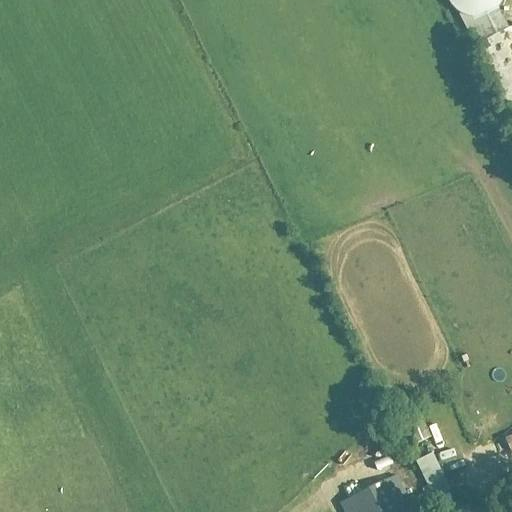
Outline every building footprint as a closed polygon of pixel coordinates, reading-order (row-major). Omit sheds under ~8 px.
[(493,14),(498,9),(501,0),(446,0),(447,1),(452,11),(457,16),(466,19),(475,20),(484,19),(493,14)] [(511,28),(474,48),(511,120),(511,28)] [(430,440),(420,416),(405,423),(415,446),(430,440)] [(509,452),(511,450),(511,435),(503,439),(509,452)] [(430,454),(415,462),(428,488),(422,491),(428,502),(449,491),(430,454)] [(413,511),(396,478),(341,506),(343,511),(413,511)]
